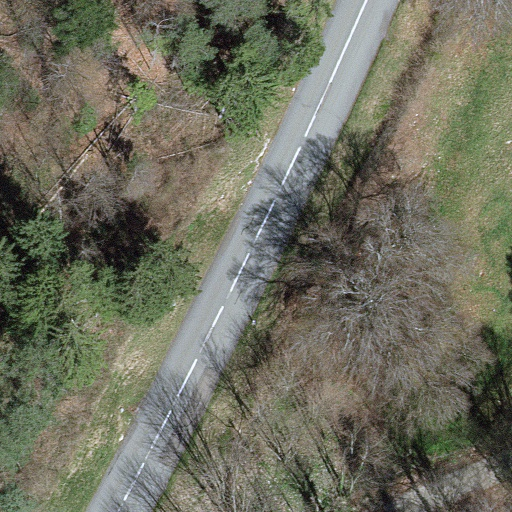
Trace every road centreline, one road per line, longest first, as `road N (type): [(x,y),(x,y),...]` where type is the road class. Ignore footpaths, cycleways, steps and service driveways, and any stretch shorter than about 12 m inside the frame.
road 1 (secondary): [(115,511),(365,0)]
road 2 (unclassified): [(511,461),(400,511)]
